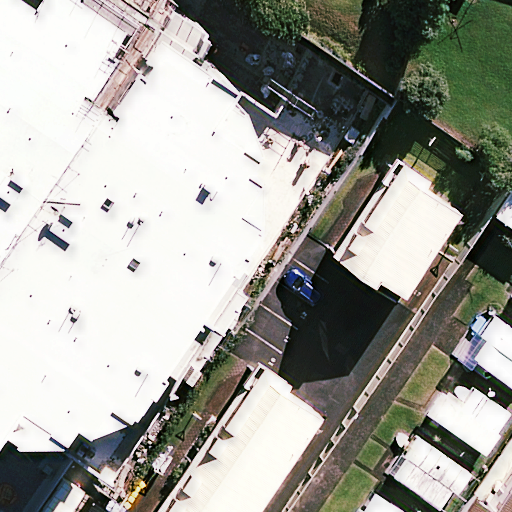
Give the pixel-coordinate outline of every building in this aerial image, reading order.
[(0,0),(0,411),(42,412),(42,407),(45,409),(56,394),(67,402),(113,384),(129,360),(132,362),(144,344),(141,342),(211,240),(215,242),(228,223),(224,221),(240,197),(240,150),(227,141),(240,122),(222,76),(210,67),(215,59),(134,4),(120,25),(127,30),(121,38),(116,35),(87,77),(94,82),(84,97),(49,74),(61,56),(67,60),(93,23),(86,19),(95,6),(100,10),(106,0),(0,0)] [(456,205),(391,162),(332,249),(397,293),(456,205)] [(511,185),(494,212),(511,224),(511,185)] [(511,328),(499,319),(472,355),(511,385),(511,328)] [(246,511),(319,408),(255,364),(152,511),(246,511)] [(473,387),(461,403),(441,390),(426,411),(484,450),(510,412),(473,387)] [(466,469),(417,435),(391,472),(440,506),(466,469)] [(511,511),(511,472),(490,504),(476,495),(464,511),(511,511)] [(403,511),(375,492),(360,511),(403,511)]
